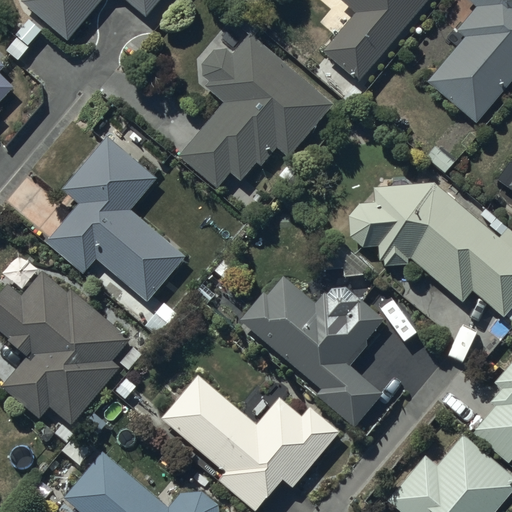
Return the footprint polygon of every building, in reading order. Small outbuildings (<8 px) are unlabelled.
[(23,0),(22,1),(69,43),(105,0),(125,0),(148,18),(162,0),(23,0)] [(345,0),(355,9),(323,45),(360,77),(427,0),(345,0)] [(466,32),(427,78),(477,120),(511,79),(511,0),(472,0),(476,3),(457,25),(466,32)] [(278,145),(289,155),(335,100),(251,29),(234,49),(229,45),(216,46),(203,61),(203,72),(211,79),(208,82),(228,98),(183,152),(219,182),(231,168),(241,177),(256,158),(263,163),(278,145)] [(0,108),(2,107),(0,104),(0,100),(17,84),(1,69),(8,62),(0,54),(0,108)] [(454,121),(427,153),(447,170),(474,137),(454,121)] [(63,186),(79,199),(46,239),(84,271),(97,256),(149,299),(187,253),(132,207),(159,175),(108,132),(63,186)] [(511,158),(511,159),(499,175),(511,184),(511,158)] [(490,227),(435,180),(375,184),(376,198),(362,199),(350,213),(350,233),(363,244),(379,243),(380,256),(385,256),(385,261),(409,260),(409,255),(413,254),(431,271),(420,283),(444,305),(456,291),(464,298),(474,287),(504,314),(506,311),(511,315),(511,230),(498,218),(490,227)] [(8,335),(27,352),(1,383),(41,416),(52,404),(73,421),(122,363),(115,357),(134,335),(72,283),(68,287),(43,266),(23,290),(8,278),(0,287),(0,326),(9,334),(8,335)] [(265,288),(240,316),(321,385),(316,391),(355,425),(361,418),(370,426),(388,405),(378,396),(384,390),(348,359),(385,316),(349,286),(348,285),(347,285),(346,285),(346,284),(345,284),(344,284),(343,284),(342,284),(341,284),(340,284),(339,284),(338,284),(337,284),(336,284),(335,284),(334,284),(334,285),(333,285),(332,285),(331,285),(331,286),(330,286),(329,287),(328,287),(328,288),(327,288),(317,300),(285,272),(268,291),(265,288)] [(511,359),(495,380),(502,385),(490,399),(495,403),(473,428),(509,459),(511,455),(511,359)] [(257,428),(198,379),(162,421),(225,474),(217,483),(251,511),(260,511),(284,484),(294,493),(343,435),(311,408),(302,420),(280,401),(257,428)] [(426,453),(389,496),(407,511),(493,511),(511,490),(511,470),(465,431),(438,463),(426,453)] [(103,456),(63,504),(72,511),(221,511),(190,486),(169,511),(103,456)]
